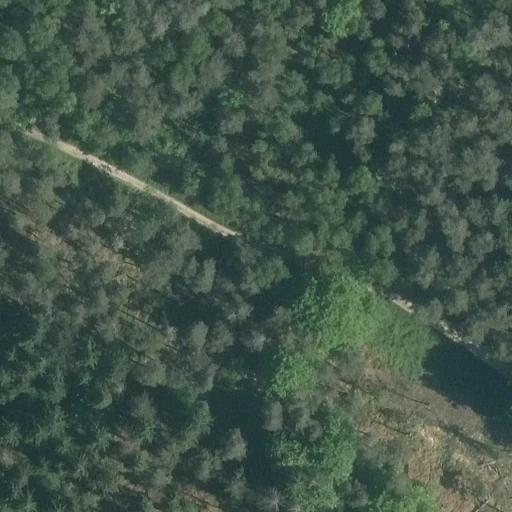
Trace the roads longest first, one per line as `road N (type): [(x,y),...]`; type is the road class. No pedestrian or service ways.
road 1 (track): [(0,126),(262,255),(369,288),(511,378)]
road 2 (unknown): [(511,351),(369,258),(261,224),(0,101)]
